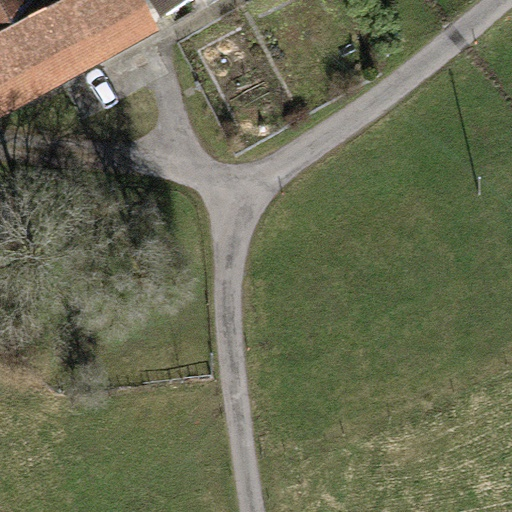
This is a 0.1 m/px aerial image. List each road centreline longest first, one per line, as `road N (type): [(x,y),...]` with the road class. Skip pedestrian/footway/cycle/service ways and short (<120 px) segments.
road 1 (unclassified): [(256,511),(228,275),(238,193),(502,0)]
road 2 (track): [(0,141),(176,168),(238,193)]
